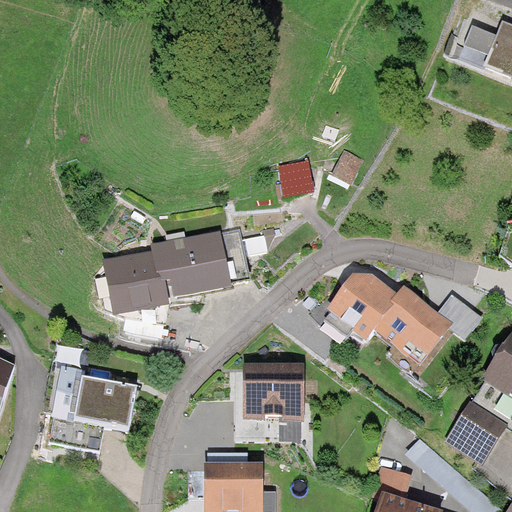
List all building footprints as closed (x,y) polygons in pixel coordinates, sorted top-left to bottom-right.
[(511,32),(501,28),(483,72),(511,84),(511,32)] [(219,237),(155,249),(156,255),(107,264),(116,314),(167,305),(166,300),(228,288),(219,237)] [(392,300),(397,294),(372,274),(354,274),(328,309),(331,311),(324,320),(348,337),(353,330),(367,340),(374,330),(396,303),(392,300)] [(396,303),(374,330),(421,365),(449,330),(466,343),(485,318),(453,295),(439,313),(404,285),(397,294),(392,300),(396,303)] [(511,432),(511,332),(446,440),(482,463),(506,428),(511,432)] [(0,362),(0,397),(13,369),(0,362)] [(132,443),(139,395),(87,388),(88,378),(79,377),(81,367),(52,363),(44,423),(54,425),(51,448),(74,451),(77,435),(132,443)] [(304,365),(244,366),(245,404),(234,404),(234,438),(280,437),(280,420),(305,420),(304,365)] [(262,463),(206,464),(206,511),(276,511),(276,491),(263,491),(262,463)] [(404,497),(410,476),(383,468),(377,490),(384,491),(404,497)] [(441,511),(444,507),(404,497),(384,491),(376,511),(441,511)]
